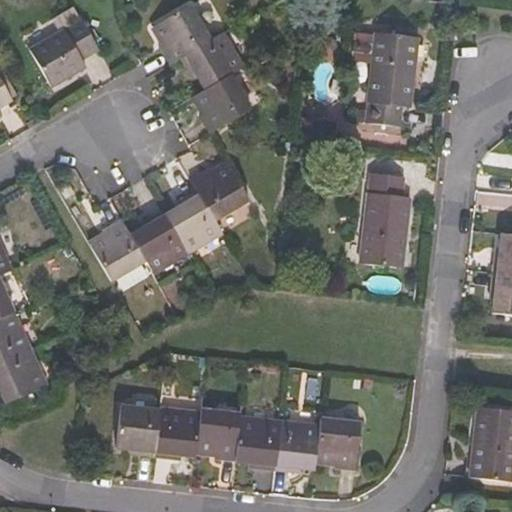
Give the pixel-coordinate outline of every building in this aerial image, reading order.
[(183,57),(210,41),(190,8),(155,29),(163,43),(160,46),(172,64),(183,57)] [(99,50),(82,22),(31,51),(53,88),(87,68),(82,60),(99,50)] [(416,38),(375,33),(365,123),(399,126),(401,107),(409,107),(416,38)] [(243,68),(222,34),(210,41),(183,57),(196,79),(199,78),(206,90),(229,75),(243,68)] [(249,111),(229,75),(206,90),(195,96),(205,114),(202,116),(212,133),(228,123),(249,111)] [(0,107),(13,100),(0,77),(0,107)] [(199,191),(217,221),(249,202),(228,166),(213,175),(210,171),(193,181),(199,191)] [(402,178),(370,174),(360,264),(401,268),(409,198),(400,197),(402,178)] [(187,253),(223,232),(217,221),(199,191),(176,204),(179,209),(166,217),(187,253)] [(153,274),(187,253),(166,217),(163,212),(142,225),(144,230),(132,237),(147,262),(153,274)] [(107,234),(91,244),(113,282),(147,262),(132,237),(122,221),(104,231),(107,234)] [(511,273),(511,234),(499,233),(498,245),(493,245),(490,271),(511,273)] [(0,274),(10,270),(0,247),(0,274)] [(511,314),(511,273),(490,271),(487,296),(492,296),(490,312),(511,314)] [(0,318),(14,312),(0,281),(0,318)] [(0,361),(30,348),(14,312),(0,318),(0,361)] [(46,384),(30,348),(0,361),(0,389),(1,390),(7,402),(46,384)] [(154,456),(160,410),(120,406),(115,446),(129,449),(129,452),(154,456)] [(511,480),(511,411),(477,408),(469,477),(511,480)] [(199,414),(160,410),(154,456),(180,459),(181,454),(195,455),(195,452),(199,414)] [(240,415),(200,410),(199,414),(195,452),(214,454),(214,459),(235,461),(240,418),(240,415)] [(279,422),(240,418),(235,461),(249,462),(248,467),(274,470),(279,422)] [(359,424),(320,419),(318,426),(315,460),(335,463),(336,467),(354,468),(357,438),(359,424)] [(318,426),(279,422),(274,470),(299,473),(300,468),(314,470),(315,460),(318,426)]
